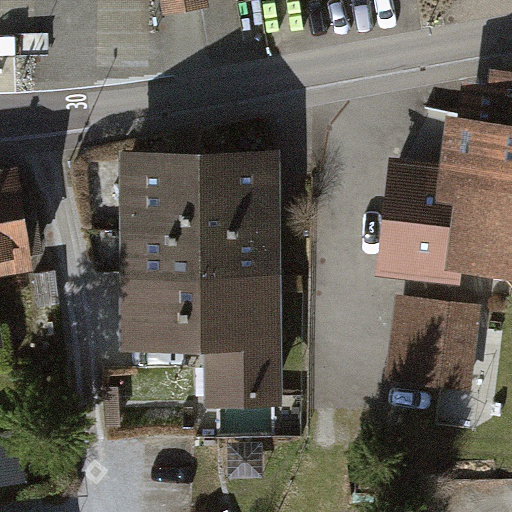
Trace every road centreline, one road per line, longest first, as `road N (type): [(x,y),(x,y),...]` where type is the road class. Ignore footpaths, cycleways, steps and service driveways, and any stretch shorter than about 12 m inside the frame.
road 1 (residential): [(41,112),(81,306),(100,511)]
road 2 (residential): [(511,32),(246,82)]
road 3 (residential): [(246,82),(41,112)]
